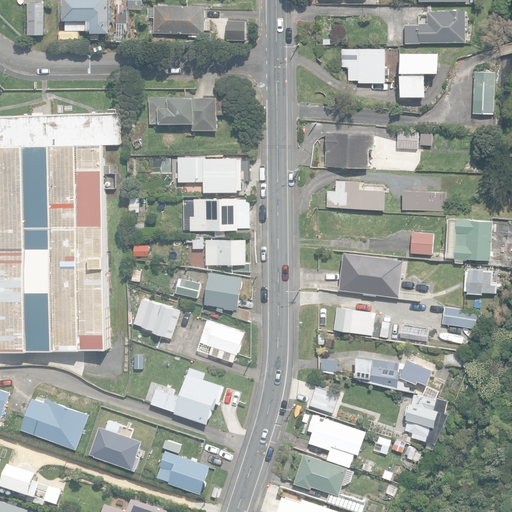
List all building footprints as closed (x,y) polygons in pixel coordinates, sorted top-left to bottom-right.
[(28,4),(28,34),(46,34),(46,3),(45,3),(44,0),(25,0),(25,4),(28,4)] [(93,32),(111,32),(111,0),(64,0),(64,20),(67,20),(67,30),(93,30),(93,32)] [(143,5),(142,0),(129,0),(129,5),(131,5),(131,9),(141,9),(141,5),(143,5)] [(156,5),(155,33),(207,34),(208,5),(156,5)] [(128,23),(128,12),(124,12),(124,8),(117,8),(117,16),(120,16),(120,23),(128,23)] [(472,41),(473,33),(467,32),(466,11),(428,11),(428,23),(420,23),(420,25),(406,25),(406,44),(421,44),(421,43),(467,42),(467,40),(472,41)] [(360,82),(386,82),(386,49),(343,48),(343,66),(350,66),(350,80),(360,80),(360,82)] [(441,52),(402,53),(403,96),(428,96),(427,73),(442,73),(441,52)] [(495,114),(496,73),(475,72),(474,113),(495,114)] [(197,94),(151,96),(152,124),(193,122),(194,131),(221,130),(219,96),(198,97),(197,94)] [(0,350),(114,346),(109,223),(107,154),(109,154),(109,143),(123,143),(122,111),(46,113),(46,111),(35,111),(35,114),(0,114),(0,350)] [(398,146),(419,148),(420,132),(400,130),(398,146)] [(326,166),(371,168),(371,148),(376,149),(377,133),(328,131),(328,137),(326,140),(326,143),(327,144),(326,166)] [(420,148),(433,149),(434,133),(421,132),(420,148)] [(205,192),(240,192),(240,190),(243,190),(243,158),(207,158),(207,157),(180,157),(180,181),(205,181),(205,192)] [(328,206),(386,209),(387,189),(374,188),(374,187),(367,186),(367,188),(361,187),(362,181),(338,180),(337,190),(329,190),(328,206)] [(404,209),(447,211),(448,202),(454,202),(454,196),(448,196),(448,192),(405,190),(404,209)] [(134,196),(135,213),(142,213),(142,216),(148,215),(149,195),(134,196)] [(192,215),(192,230),(240,229),(240,227),(252,227),(251,198),(240,198),(240,197),(196,198),(197,215),(192,215)] [(456,262),(464,263),(465,259),(468,260),(470,259),(492,260),(494,220),(458,217),(456,262)] [(412,252),(434,254),(435,233),(414,231),(412,252)] [(235,270),(252,271),(253,262),(248,262),(248,238),(220,239),(220,244),(212,244),(208,241),(208,236),(188,236),(188,241),(195,241),(195,248),(205,248),(207,249),(207,264),(235,264),(235,270)] [(378,293),(401,296),(406,259),(346,251),(341,288),(365,291),(365,294),(378,296),(378,293)] [(469,293),(484,294),(484,292),(498,292),(499,282),(494,282),(494,271),(485,271),(485,269),(471,268),(471,270),(467,270),(466,290),(469,290),(469,293)] [(133,280),(142,281),(143,271),(134,269),(133,280)] [(233,316),(249,320),(252,311),(240,307),(245,277),(211,272),(209,287),(204,286),(203,297),(207,298),(206,304),(226,307),(226,309),(235,310),(233,316)] [(177,292),(199,298),(202,283),(180,278),(177,292)] [(154,332),(173,338),(182,310),(143,298),(135,323),(154,329),(154,332)] [(444,306),(442,323),(478,327),(481,302),(471,301),(470,309),(444,306)] [(373,335),(377,312),(338,307),(335,329),(373,335)] [(199,349),(236,361),(238,354),(240,354),(247,332),(209,319),(199,349)] [(154,334),(138,327),(134,338),(149,345),(154,334)] [(466,365),(471,356),(464,354),(463,364),(466,365)] [(407,363),(357,356),(358,379),(409,391),(410,383),(426,385),(426,383),(428,384),(435,369),(409,358),(407,363)] [(340,360),(327,357),(324,372),(338,374),(340,360)] [(176,412),(209,423),(213,409),(216,410),(219,401),(222,402),(227,385),(205,378),(207,371),(191,366),(181,396),(157,388),(152,402),(177,410),(176,412)] [(331,391),(317,386),(315,392),(329,397),(331,391)] [(0,420),(1,421),(11,391),(0,387),(0,420)] [(450,398),(414,393),(413,405),(407,404),(405,415),(408,415),(406,429),(429,435),(428,440),(441,442),(456,409),(449,408),(450,398)] [(310,405),(331,412),(334,400),(314,394),(310,405)] [(23,428),(79,449),(92,414),(47,398),(46,400),(34,396),(23,428)] [(329,458),(352,465),(356,452),(361,454),(368,430),(315,413),(309,430),(315,432),(311,442),(332,449),(329,458)] [(142,438),(101,424),(91,451),(133,465),(142,438)] [(394,428),(392,435),(404,439),(407,431),(394,428)] [(212,464),(166,449),(157,477),(170,481),(170,483),(203,494),(212,464)] [(327,501),(362,511),(365,500),(341,493),(344,484),(346,484),(351,481),(356,469),(306,453),(296,483),(312,488),(313,486),(331,491),(327,501)] [(408,464),(413,467),(417,459),(412,456),(408,464)] [(69,486),(72,477),(65,475),(62,484),(69,486)] [(388,491),(397,495),(400,486),(391,483),(388,491)] [(215,484),(211,498),(217,500),(221,486),(215,484)] [(20,497),(26,499),(28,492),(22,490),(20,497)] [(358,511),(342,507),(339,511),(334,511),(280,494),(273,511),(358,511)] [(128,511),(169,511),(170,511),(133,499),(128,511)] [(0,511),(28,511),(29,511),(17,507),(19,503),(10,501),(9,504),(0,501),(0,511)]
